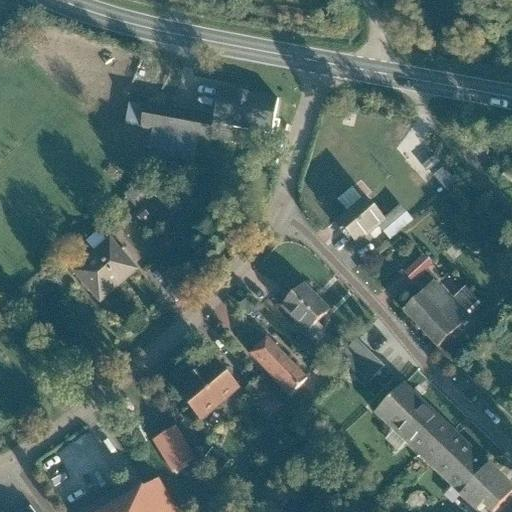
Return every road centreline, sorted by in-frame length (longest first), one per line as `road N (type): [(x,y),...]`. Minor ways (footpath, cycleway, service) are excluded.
road 1 (residential): [(12,459),(94,403),(219,297),(286,219)]
road 2 (residential): [(286,219),(511,445)]
road 3 (secondary): [(55,0),(124,24),(321,64)]
road 4 (residential): [(321,64),(286,219)]
road 5 (secondary): [(389,76),(511,98)]
